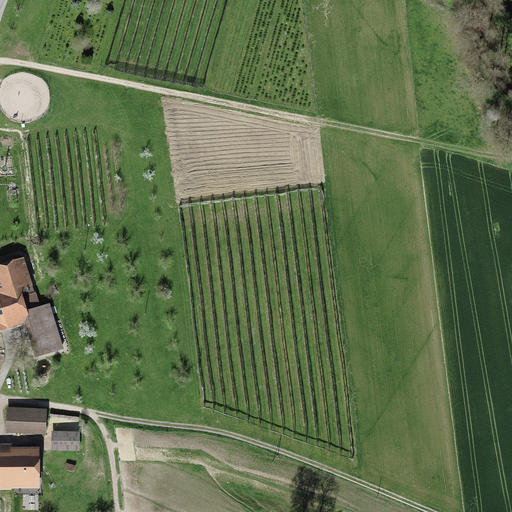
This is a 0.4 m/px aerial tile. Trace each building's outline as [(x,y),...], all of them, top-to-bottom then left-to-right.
[(34,294),(24,259),(0,266),(0,332),(25,325),(30,324),(26,312),(41,308),(36,293),(34,294)] [(30,324),(25,325),(30,342),(34,341),(40,358),(64,351),(50,305),(41,308),(26,312),(30,324)] [(6,434),(46,436),(47,411),(7,409),(6,434)] [(52,433),(51,452),(79,453),(80,433),(52,433)] [(0,445),(0,491),(12,491),(12,490),(40,490),(40,449),(12,449),(12,445),(0,445)] [(64,470),(74,473),(76,466),(66,463),(64,470)]
